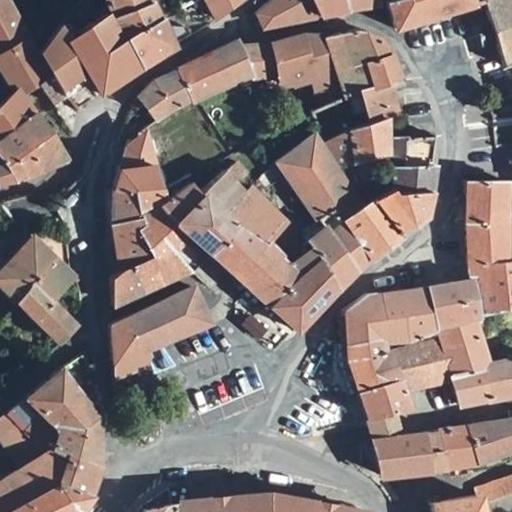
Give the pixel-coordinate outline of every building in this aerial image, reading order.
[(16,92),(35,83),(50,75),(29,39),(32,38),(17,11),(10,0),(0,0),(0,70),(14,93),(16,92)] [(150,2),(148,0),(106,0),(111,8),(114,14),(150,2)] [(202,0),(214,20),(241,0),(202,0)] [(269,0),(255,13),(261,29),(318,18),(312,0),(269,0)] [(344,0),(312,0),(318,18),(348,12),(344,0)] [(344,0),(348,12),(365,9),(376,7),(374,0),(344,0)] [(393,29),(479,3),(481,2),(480,1),(481,0),(385,0),(386,4),(393,29)] [(511,0),(481,0),(480,1),(481,2),(479,3),(488,23),(494,43),(503,68),(511,64),(511,0)] [(164,29),(150,2),(114,14),(125,36),(141,66),(172,47),(167,36),(164,29)] [(141,66),(125,36),(123,37),(107,11),(71,37),(69,39),(89,80),(89,79),(99,94),(141,66)] [(494,43),(488,23),(474,27),(481,47),(494,43)] [(61,94),(65,93),(89,80),(69,39),(71,37),(61,24),(40,51),(54,78),(53,79),(52,79),(61,94)] [(342,35),(334,36),(344,67),(360,63),(382,57),(373,40),(363,32),(352,29),(342,32),(342,35)] [(319,40),(318,40),(339,96),(312,108),(304,113),(310,127),(319,145),(366,126),(360,110),(355,93),(368,88),(360,63),(344,67),(334,36),(333,34),(319,40)] [(272,75),(270,75),(274,89),(305,80),(312,108),(339,96),(318,40),(296,38),(265,45),(272,75)] [(170,71),(183,100),(185,103),(193,100),(241,77),(243,80),(270,75),(272,75),(265,45),(234,48),(230,41),(171,69),(171,71),(170,71)] [(391,81),(382,57),(360,63),(368,88),(379,85),(391,81)] [(130,96),(151,121),(183,100),(170,71),(145,81),(130,96)] [(52,79),(53,79),(50,75),(35,83),(48,103),(61,95),(61,94),(52,79)] [(368,88),(355,93),(360,110),(385,101),(379,85),(368,88)] [(16,92),(14,93),(0,105),(0,139),(15,129),(35,111),(16,92)] [(385,103),(385,101),(360,110),(366,126),(378,122),(390,117),(385,103)] [(286,110),(290,122),(302,116),(299,106),(286,110)] [(50,129),(35,111),(15,129),(29,148),(24,151),(40,177),(69,162),(70,161),(50,129)] [(378,122),(366,126),(319,145),(335,170),(360,161),(371,158),(377,156),(378,122)] [(15,129),(0,139),(0,161),(1,162),(0,163),(0,185),(5,185),(32,180),(40,177),(24,151),(29,148),(15,129)] [(330,171),(305,131),(269,160),(293,195),(330,171)] [(132,133),(118,140),(106,189),(125,192),(136,227),(130,226),(146,259),(111,272),(111,270),(102,278),(105,305),(159,282),(150,266),(177,234),(200,253),(226,224),(213,211),(228,199),(235,191),(227,183),(239,172),(227,160),(219,167),(191,194),(183,184),(159,202),(149,165),(136,167),(132,133)] [(384,138),(382,157),(380,186),(380,193),(419,193),(428,137),(384,138)] [(374,183),(371,158),(360,161),(364,185),(374,183)] [(353,207),(330,171),(293,195),(310,217),(311,218),(324,210),(331,221),(334,220),(353,207)] [(453,224),(493,223),(492,182),(451,180),(453,224)] [(270,213),(249,192),(241,186),(235,191),(228,199),(266,235),(278,222),(270,213)] [(363,201),(389,235),(391,234),(414,217),(419,193),(380,193),(380,186),(369,195),(363,201)] [(104,223),(130,226),(136,227),(125,192),(106,189),(106,191),(104,223)] [(237,286),(268,256),(270,254),(259,243),(266,235),(228,199),(213,211),(226,224),(200,253),(237,286)] [(389,235),(363,201),(353,207),(334,220),(362,256),(389,235)] [(362,256),(334,220),(331,221),(324,210),(311,218),(310,217),(298,227),(296,231),(295,235),(300,242),(304,248),(327,289),(339,277),(350,266),(362,256)] [(104,223),(111,270),(111,272),(146,259),(130,226),(104,223)] [(493,231),(493,223),(453,224),(453,242),(454,263),(455,279),(457,279),(462,317),(511,304),(511,267),(489,264),(493,231)] [(29,282),(47,299),(70,275),(64,230),(51,233),(44,226),(32,237),(30,235),(4,262),(0,266),(0,286),(13,300),(17,304),(29,282)] [(0,253),(0,256),(4,262),(30,235),(23,231),(0,253)] [(511,232),(493,231),(489,264),(511,267),(511,232)] [(182,272),(200,253),(177,234),(150,266),(159,282),(182,272)] [(293,276),(268,256),(237,286),(262,308),(293,276)] [(317,300),(293,276),(262,308),(286,331),(317,300)] [(460,318),(462,317),(457,279),(455,279),(413,285),(424,325),(460,318)] [(70,323),(47,299),(29,282),(17,304),(52,340),(70,323)] [(425,328),(424,325),(413,285),(352,295),(332,312),(334,343),(377,340),(392,340),(396,339),(425,328)] [(190,287),(139,309),(145,328),(137,332),(141,350),(206,324),(190,287)] [(105,325),(109,363),(141,350),(137,332),(145,328),(139,309),(105,325)] [(511,389),(511,355),(473,363),(460,318),(424,325),(425,328),(427,337),(433,357),(428,363),(431,378),(439,376),(438,373),(467,367),(474,396),(492,394),(511,389)] [(351,391),(354,420),(396,406),(392,389),(431,378),(428,363),(433,357),(427,337),(383,348),(389,377),(351,391)] [(380,349),(377,340),(334,343),(336,360),(351,391),(389,377),(383,348),(380,349)] [(143,355),(141,350),(109,363),(109,377),(129,369),(139,365),(143,355)] [(446,402),(474,396),(467,367),(438,373),(439,376),(441,384),(446,402)] [(75,389),(56,369),(38,383),(20,397),(36,414),(51,419),(81,398),(75,389)] [(94,414),(81,398),(51,419),(36,414),(20,397),(2,413),(4,414),(24,436),(41,454),(50,450),(62,459),(54,487),(84,496),(95,470),(97,465),(96,459),(94,414)] [(0,441),(4,448),(24,436),(4,414),(0,417),(0,441)] [(511,416),(465,425),(474,462),(508,452),(511,450),(511,416)] [(468,464),(474,462),(465,425),(433,430),(440,468),(463,465),(468,464)] [(380,475),(440,468),(433,430),(371,440),(380,475)] [(16,469),(41,454),(24,436),(4,448),(16,469)] [(50,450),(41,454),(16,469),(0,478),(0,511),(72,511),(77,509),(81,504),(84,496),(54,487),(62,459),(50,450)] [(472,490),(474,495),(477,504),(477,505),(511,493),(511,483),(511,476),(472,490)] [(477,511),(477,505),(477,504),(474,495),(428,502),(427,503),(428,511),(477,511)] [(344,511),(260,497),(252,498),(225,500),(168,505),(168,511),(344,511)]
